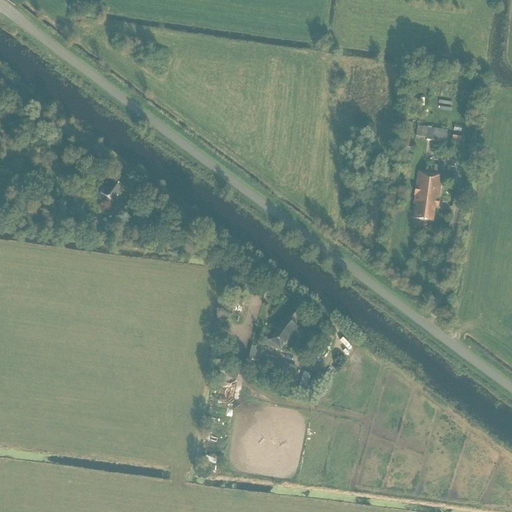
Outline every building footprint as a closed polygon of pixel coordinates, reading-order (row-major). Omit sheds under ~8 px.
[(408,157),(412,135),(410,134),(412,123),(403,121),(400,133),(401,133),(397,155),(408,157)] [(445,143),(447,130),(433,128),(433,129),(427,127),(427,128),(417,126),(415,136),(426,138),(425,140),(445,143)] [(436,207),(441,175),(442,175),(443,166),(434,165),(433,174),(418,172),(413,204),(416,205),(414,218),(432,221),(434,207),(436,207)] [(112,202),(122,188),(113,181),(107,190),(104,187),(100,193),(112,202)] [(79,218),(83,206),(73,204),(69,215),(70,216),(67,226),(74,228),(77,217),(79,218)] [(265,294),(268,288),(257,283),(254,288),(265,294)] [(297,327),(293,324),(298,318),(290,312),(268,341),(281,350),(297,327)] [(290,381),(295,366),(276,361),(277,358),(266,355),(266,357),(265,357),(260,374),(284,381),(285,380),(290,381)] [(231,360),(229,369),(238,371),(240,362),(231,360)] [(304,391),(310,395),(317,383),(310,380),(304,391)] [(214,465),(216,459),(204,455),(202,460),(214,465)]
